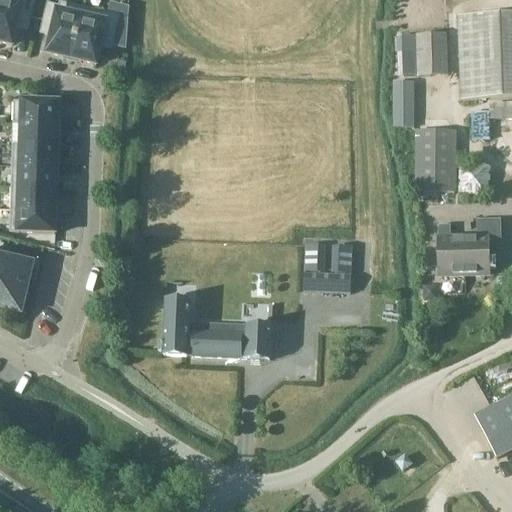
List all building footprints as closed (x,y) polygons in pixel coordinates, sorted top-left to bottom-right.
[(0,0),(0,43),(12,47),(17,24),(27,26),(26,32),(27,32),(35,0),(0,0)] [(47,4),(40,35),(41,36),(43,30),(53,32),(47,55),(61,58),(61,59),(62,59),(63,58),(72,61),(84,9),(59,3),(58,7),(47,4)] [(84,9),(72,61),(80,63),(81,64),(81,63),(96,66),(101,44),(111,46),(110,51),(112,52),(113,46),(125,49),(127,22),(128,19),(127,19),(120,17),(84,9)] [(463,101),(511,100),(511,15),(460,17),(463,101)] [(419,77),(450,76),(449,35),(418,36),(419,77)] [(123,71),(125,63),(117,61),(115,69),(109,67),(107,76),(123,80),(125,72),(123,71)] [(408,84),(393,84),(393,129),(408,129),(408,84)] [(38,94),(37,103),(47,103),(47,96),(38,94)] [(13,102),(13,125),(21,125),(59,126),(59,117),(60,117),(60,116),(59,116),(60,104),(47,103),(37,103),(13,102)] [(475,143),(496,143),(495,122),(511,121),(511,106),(495,108),(495,117),(474,117),(475,143)] [(13,126),(12,146),(20,146),(20,147),(58,148),(58,137),(59,137),(59,136),(58,136),(59,126),(21,125),(21,126),(13,126)] [(457,195),(457,133),(419,132),(419,195),(457,195)] [(12,146),(11,168),(57,170),(58,161),(58,159),(58,148),(20,147),(20,146),(12,146)] [(486,168),(486,166),(459,165),(458,194),(465,194),(465,197),(487,198),(488,183),(490,183),(490,177),(488,177),(488,174),(490,174),(490,168),(486,168)] [(11,168),(11,190),(57,191),(57,180),(58,180),(58,179),(57,179),(57,170),(11,168)] [(11,190),(10,211),(56,213),(56,204),(57,204),(57,203),(56,203),(57,191),(11,190)] [(10,211),(9,234),(55,235),(56,223),(56,222),(56,213),(10,211)] [(466,278),(492,277),(492,245),(504,245),(503,222),(479,222),(480,239),(466,239),(466,278)] [(453,240),(453,227),(441,228),(441,240),(440,240),(441,278),(466,278),(466,239),(453,240)] [(304,294),(350,295),(352,249),(337,248),(335,277),(319,276),(321,248),(306,247),(304,294)] [(0,308),(20,313),(26,289),(28,280),(35,282),(40,263),(32,261),(31,266),(0,258),(0,308)] [(189,303),(166,301),(163,357),(269,362),(271,328),(247,327),(246,337),(187,334),(189,303)] [(511,399),(476,417),(498,460),(511,453),(511,399)] [(402,474),(412,466),(405,456),(394,464),(402,474)]
